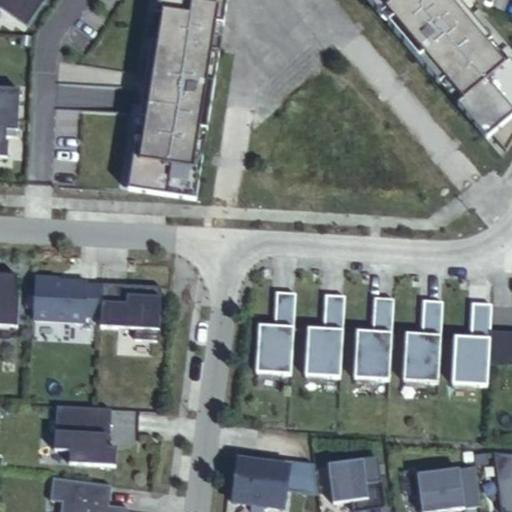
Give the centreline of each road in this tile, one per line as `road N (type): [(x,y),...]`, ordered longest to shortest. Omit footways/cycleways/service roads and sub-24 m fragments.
road 1 (residential): [(230,235),(468,249),(511,222)]
road 2 (residential): [(230,235),(196,511)]
road 3 (residential): [(230,235),(0,223)]
